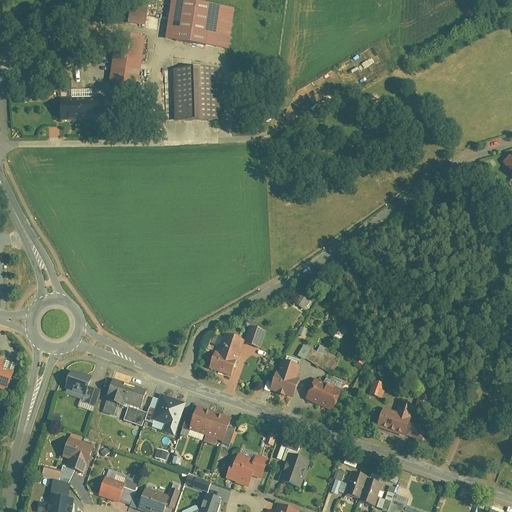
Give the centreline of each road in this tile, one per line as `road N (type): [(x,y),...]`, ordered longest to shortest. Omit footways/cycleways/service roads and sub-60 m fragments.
road 1 (residential): [(181,384),(212,324),(464,162),(511,144)]
road 2 (residential): [(181,384),(511,497)]
road 3 (tertiary): [(13,469),(60,350)]
road 4 (tertiary): [(37,344),(13,469)]
road 5 (residential): [(181,384),(97,338),(80,320)]
